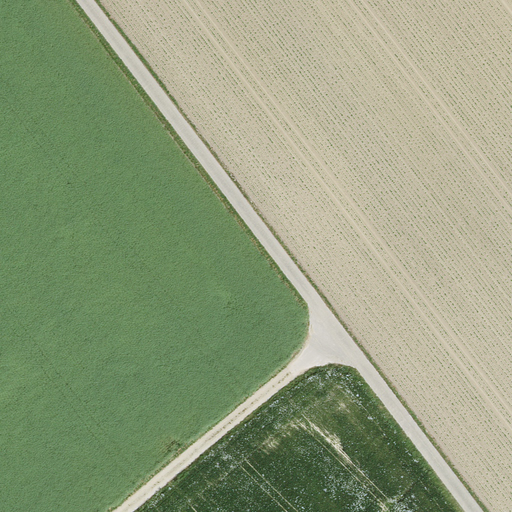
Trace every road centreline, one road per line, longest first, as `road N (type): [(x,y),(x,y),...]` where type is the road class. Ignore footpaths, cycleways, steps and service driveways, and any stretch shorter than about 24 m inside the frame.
road 1 (track): [(476,511),(86,0)]
road 2 (track): [(340,332),(125,511)]
